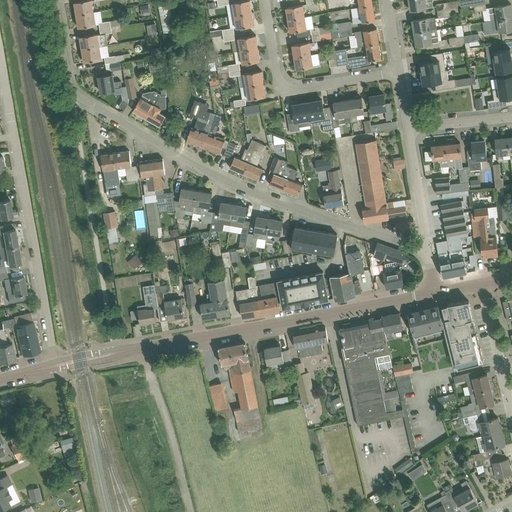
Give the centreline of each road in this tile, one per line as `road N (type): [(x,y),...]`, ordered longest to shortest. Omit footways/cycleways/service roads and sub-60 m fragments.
road 1 (unclassified): [(428,252),(258,194),(91,103),(71,86),(55,0)]
road 2 (tertiary): [(54,367),(437,292)]
road 3 (residential): [(54,367),(0,59)]
road 4 (residential): [(399,72),(280,91),(265,0)]
road 5 (track): [(144,347),(191,511)]
road 6 (residential): [(428,252),(408,128)]
road 7 (residential): [(511,404),(482,282)]
